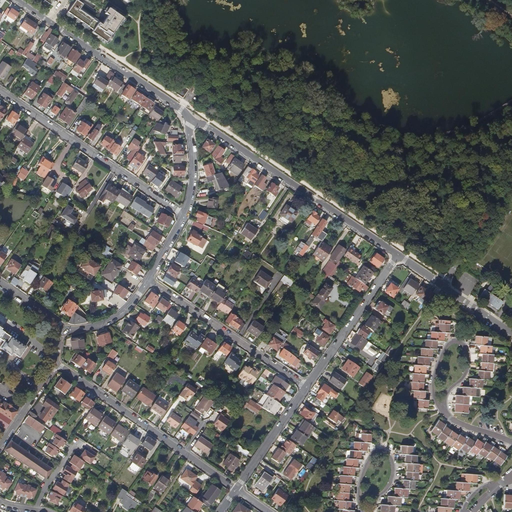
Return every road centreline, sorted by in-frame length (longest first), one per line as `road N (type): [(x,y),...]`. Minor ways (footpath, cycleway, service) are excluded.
road 1 (unclassified): [(191,118),(397,256)]
road 2 (residential): [(184,215),(0,91)]
road 3 (residential): [(57,362),(236,489)]
road 4 (residential): [(147,280),(307,385)]
road 5 (unclassified): [(191,118),(52,23)]
road 6 (residential): [(397,256),(307,385)]
road 7 (residential): [(307,385),(236,489)]
road 8 (unclassified): [(442,286),(511,186)]
